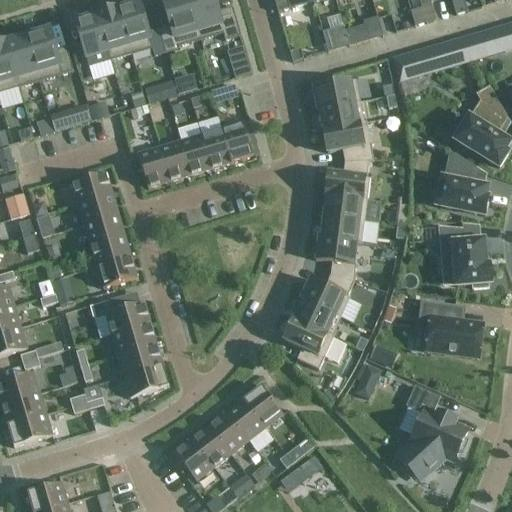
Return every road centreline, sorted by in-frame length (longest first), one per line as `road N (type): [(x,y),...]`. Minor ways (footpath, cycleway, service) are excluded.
road 1 (residential): [(202,393),(180,363),(139,212),(298,163)]
road 2 (residential): [(202,393),(244,352),(293,252),(298,163)]
road 3 (residential): [(0,480),(146,438),(202,393)]
road 4 (residential): [(298,163),(257,0)]
